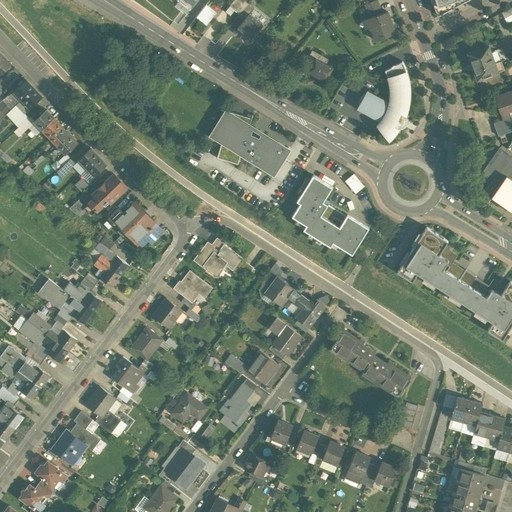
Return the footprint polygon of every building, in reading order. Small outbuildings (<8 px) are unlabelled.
[(244,1),(243,0),(235,0),(231,5),(241,13),(248,4),(244,1)] [(377,0),(374,0),(364,4),(367,11),(380,6),(377,0)] [(432,0),(438,15),(467,0),(432,0)] [(254,8),(248,4),(241,13),(238,16),(243,20),(249,13),(250,14),(254,8)] [(216,13),(207,5),(197,17),(206,25),(216,13)] [(380,6),(367,11),(377,40),(396,33),(387,10),(382,12),(380,6)] [(250,14),(249,13),(243,20),(238,27),(251,38),(263,24),(250,14)] [(367,18),(362,20),(365,27),(370,26),(367,18)] [(489,46),(468,54),(477,80),(498,73),(498,72),(495,63),(493,57),(492,55),(489,46)] [(323,56),(313,50),(311,54),(317,58),(320,60),(323,56)] [(12,64),(0,51),(0,74),(1,75),(12,64)] [(317,58),(311,54),(305,63),(312,67),(317,58)] [(320,60),(317,58),(312,67),(309,71),(316,75),(315,76),(325,82),(334,67),(320,60)] [(390,95),(389,103),(367,91),(366,93),(363,95),(360,98),(359,102),(359,106),(358,108),(381,121),(377,125),(389,140),(392,137),(396,133),(398,130),(399,131),(409,114),(407,113),(410,100),(410,86),(407,73),(402,61),(385,70),(388,78),(390,86),(390,95)] [(502,61),(495,63),(498,72),(505,70),(502,61)] [(26,79),(14,91),(16,93),(15,94),(17,96),(18,95),(22,99),(34,88),(26,79)] [(34,88),(22,99),(27,104),(26,105),(28,107),(29,106),(30,108),(42,96),(34,88)] [(511,91),(495,98),(502,117),(510,114),(510,112),(511,111),(511,91)] [(46,110),(34,121),(36,123),(35,124),(37,126),(38,125),(42,130),(55,118),(46,110)] [(230,114),(227,112),(212,134),(222,141),(241,152),(252,156),(251,158),(274,172),(288,150),(250,126),(230,114)] [(252,118),(231,112),(230,114),(250,126),(252,118)] [(62,126),(55,118),(42,130),(44,131),(43,132),(45,134),(46,133),(50,138),(62,126)] [(25,121),(15,131),(19,136),(29,126),(25,121)] [(62,126),(50,138),(55,142),(54,143),(56,145),(56,144),(58,146),(70,134),(62,126)] [(70,134),(58,146),(62,150),(61,151),(64,153),(66,154),(78,143),(70,134)] [(241,152),(222,141),(217,157),(238,164),(241,152)] [(91,147),(79,159),(80,160),(79,161),(81,164),(82,163),(87,167),(99,156),(91,147)] [(511,158),(501,151),(485,173),(493,178),(486,189),(493,194),(492,196),(508,207),(511,210),(511,158)] [(99,156),(87,167),(91,172),(90,173),(92,175),(93,174),(95,176),(107,164),(99,156)] [(70,159),(57,171),(61,175),(74,163),(70,159)] [(356,192),(365,186),(356,173),(346,180),(356,192)] [(114,175),(95,192),(94,196),(96,197),(90,202),(97,210),(109,200),(111,203),(127,188),(114,175)] [(333,186),(313,175),(297,201),(300,203),(292,216),(306,225),(303,230),(331,246),(333,243),(353,254),(369,227),(347,214),(346,216),(328,205),(328,204),(324,201),(333,186)] [(83,177),(76,184),(82,190),(89,183),(83,177)] [(85,207),(78,200),(69,208),(78,214),(83,209),(85,207)] [(97,210),(90,202),(85,207),(83,209),(88,214),(90,213),(92,215),(97,210)] [(134,202),(123,213),(116,205),(105,216),(108,219),(109,217),(114,223),(116,221),(125,231),(127,229),(144,212),(134,202)] [(144,212),(127,229),(137,240),(145,233),(153,241),(163,232),(144,212)] [(418,273),(455,298),(465,282),(459,279),(447,271),(443,268),(448,260),(444,258),(439,255),(444,247),(448,241),(426,227),(397,272),(412,282),(418,273)] [(218,240),(213,247),(208,243),(195,259),(216,275),(221,268),(222,269),(226,265),(233,270),(241,258),(242,257),(224,244),(223,244),(218,240)] [(444,247),(439,255),(444,258),(449,250),(444,247)] [(108,258),(102,253),(98,258),(104,263),(108,258)] [(117,255),(112,261),(108,258),(104,263),(121,275),(129,264),(117,255)] [(104,263),(98,258),(94,264),(100,268),(104,263)] [(241,258),(233,270),(245,279),(253,267),(241,258)] [(452,262),(447,271),(459,279),(465,270),(452,262)] [(121,275),(104,263),(100,268),(105,272),(100,278),(112,287),(121,275)] [(465,270),(459,279),(465,282),(471,286),(476,278),(477,277),(465,269),(465,270)] [(190,270),(181,282),(179,281),(174,288),(185,297),(192,302),(192,301),(199,292),(205,297),(212,287),(190,270)] [(270,270),(261,281),(269,287),(276,278),(277,278),(278,276),(270,270)] [(2,272),(0,275),(0,282),(1,281),(10,286),(10,287),(14,290),(19,282),(2,272)] [(294,288),(278,276),(277,278),(276,278),(269,287),(265,293),(282,305),(288,297),(287,297),(294,288)] [(476,278),(471,286),(483,294),(489,286),(476,278)] [(471,286),(465,282),(455,298),(493,321),(487,330),(503,340),(511,325),(511,282),(510,281),(506,287),(501,294),(496,291),(492,289),(487,296),(483,294),(471,286)] [(496,291),(501,294),(506,287),(501,284),(496,291)] [(309,299),(294,288),(287,297),(288,297),(303,308),(296,317),(298,318),(310,327),(323,309),(310,299),(309,299)] [(80,294),(75,289),(71,295),(76,299),(80,294)] [(102,301),(90,292),(85,297),(80,294),(76,299),(93,312),(102,301)] [(76,299),(71,295),(67,300),(72,304),(76,299)] [(182,310),(166,297),(153,315),(169,328),(182,310)] [(192,302),(185,297),(182,301),(191,308),(195,303),(192,301),(192,302)] [(93,312),(76,299),(72,304),(77,308),(73,314),(85,323),(93,312)] [(21,314),(13,325),(19,330),(28,319),(21,314)] [(204,331),(210,321),(202,316),(196,326),(204,331)] [(280,334),(272,343),(286,354),(288,355),(302,336),(277,317),(270,326),(280,334)] [(310,327),(298,318),(295,323),(306,331),(310,327)] [(47,333),(28,319),(19,330),(39,344),(43,339),(48,343),(52,337),(47,333)] [(163,339),(147,327),(131,348),(147,360),(163,339)] [(56,333),(50,328),(47,333),(52,337),(56,333)] [(344,328),(331,348),(364,369),(362,372),(399,395),(411,376),(393,365),(394,363),(389,360),(387,363),(374,355),(376,352),(363,343),(365,341),(360,338),(359,339),(344,328)] [(66,330),(61,336),(56,333),(52,337),(69,350),(78,339),(66,330)] [(34,344),(18,332),(14,337),(29,349),(30,349),(34,344)] [(69,350),(52,337),(48,343),(53,346),(49,352),(61,361),(69,350)] [(179,344),(169,337),(166,341),(175,348),(179,344)] [(286,354),(272,343),(269,348),(282,358),(286,354)] [(28,358),(9,344),(1,356),(12,364),(19,370),(23,365),(28,358)] [(30,349),(29,349),(26,354),(29,356),(29,357),(39,365),(43,359),(30,349)] [(247,365),(245,368),(265,384),(280,364),(259,349),(247,365)] [(138,367),(123,356),(117,365),(121,368),(113,378),(133,393),(139,385),(134,381),(142,371),(143,371),(138,367)] [(247,365),(236,357),(230,364),(241,373),(245,368),(247,365)] [(151,370),(142,363),(138,367),(143,371),(142,371),(147,375),(151,370)] [(12,364),(8,369),(15,375),(19,370),(12,364)] [(29,369),(23,365),(19,370),(25,374),(29,369)] [(38,366),(33,372),(29,369),(25,374),(42,387),(50,375),(38,366)] [(25,374),(19,370),(15,375),(21,379),(25,374)] [(318,377),(313,373),(309,377),(315,381),(318,377)] [(42,387),(25,374),(21,379),(26,383),(21,389),(33,398),(42,387)] [(257,385),(247,378),(244,382),(253,390),(257,385)] [(253,390),(244,382),(230,400),(229,399),(220,410),(220,411),(221,410),(240,424),(239,425),(240,425),(245,417),(242,415),(237,411),(245,400),(246,400),(253,390)] [(19,398),(3,386),(0,388),(0,395),(8,400),(14,405),(19,398)] [(116,398),(99,386),(86,404),(102,416),(107,409),(116,398)] [(129,399),(121,392),(118,396),(126,403),(129,399)] [(207,408),(188,393),(173,412),(183,420),(190,411),(199,418),(207,408)] [(457,397),(446,394),(443,405),(453,409),(454,409),(457,397)] [(470,399),(458,395),(457,397),(454,409),(451,418),(464,421),(470,399)] [(483,402),(470,399),(464,421),(476,425),(480,410),(483,402)] [(8,400),(1,409),(0,408),(0,416),(15,428),(23,417),(11,408),(14,405),(8,400)] [(245,400),(237,411),(242,415),(251,404),(246,400),(245,400)] [(418,405),(407,402),(400,425),(411,428),(418,405)] [(453,409),(442,405),(441,411),(452,414),(453,409)] [(121,420),(107,409),(102,416),(97,423),(111,433),(121,420)] [(493,414),(480,410),(476,425),(474,433),(486,436),(493,414)] [(92,419),(81,411),(74,420),(77,422),(85,428),(92,419)] [(452,414),(441,411),(439,417),(450,420),(452,414)] [(505,418),(493,414),(486,436),(499,440),(503,425),(505,418)] [(177,426),(163,415),(159,420),(173,431),(177,426)] [(15,428),(0,416),(0,434),(6,439),(15,428)] [(450,420),(439,417),(437,422),(448,426),(450,420)] [(293,425),(278,419),(271,437),(286,443),(290,431),(293,425)] [(85,428),(77,422),(70,432),(67,430),(53,448),(73,464),(87,445),(92,450),(100,439),(85,428)] [(448,426),(437,422),(436,428),(447,431),(448,426)] [(209,425),(201,435),(206,439),(214,429),(209,425)] [(499,440),(497,447),(509,451),(511,440),(511,428),(503,425),(499,440)] [(447,431),(436,428),(434,433),(445,437),(447,431)] [(304,430),(297,448),(311,453),(316,441),(319,436),(304,430)] [(296,433),(290,431),(286,443),(291,445),(296,433)] [(445,437),(434,433),(433,439),(443,442),(445,437)] [(184,447),(192,453),(196,449),(184,439),(178,446),(182,449),(184,447)] [(443,442),(433,439),(431,445),(442,448),(443,442)] [(345,447),(330,440),(327,446),(322,458),(337,464),(345,447)] [(322,443),(316,441),(311,453),(317,456),(322,443)] [(327,446),(322,443),(317,456),(322,458),(327,446)] [(442,448),(431,445),(429,451),(440,454),(442,448)] [(182,449),(174,458),(197,476),(206,464),(192,453),(184,447),(182,449)] [(371,457),(356,451),(348,468),(363,475),(368,462),(371,457)] [(268,462),(252,454),(245,468),(251,471),(261,476),(261,475),(268,462)] [(187,488),(197,476),(174,458),(166,469),(165,471),(174,478),(187,488)] [(69,475),(48,459),(45,463),(40,464),(34,471),(43,478),(43,477),(51,484),(52,483),(55,486),(60,480),(63,483),(69,475)] [(426,468),(428,461),(422,459),(419,466),(426,468)] [(475,465),(460,460),(458,467),(461,467),(473,471),(475,465)] [(397,467),(382,461),(379,467),(374,479),(389,485),(397,467)] [(368,462),(363,475),(369,477),(374,465),(368,462)] [(374,465),(369,477),(374,479),(379,467),(374,465)] [(487,468),(475,465),(473,471),(485,474),(487,468)] [(473,471),(461,467),(457,480),(482,487),(485,474),(473,471)] [(170,483),(174,478),(165,471),(166,469),(164,468),(159,474),(165,479),(170,483)] [(363,475),(348,468),(345,476),(360,482),(363,475)] [(261,476),(251,471),(248,477),(263,484),(267,478),(261,475),(261,476)] [(51,484),(43,477),(43,478),(39,483),(52,493),(55,488),(55,486),(52,483),(51,484)] [(170,483),(165,479),(161,485),(163,487),(164,486),(173,493),(177,488),(170,483)] [(482,487),(457,480),(453,493),(478,500),(482,487)] [(36,487),(30,483),(25,489),(22,490),(22,493),(19,497),(38,511),(39,511),(46,505),(42,502),(47,497),(43,494),(44,494),(35,488),(36,487)] [(52,493),(39,483),(36,487),(35,488),(44,494),(43,494),(47,497),(49,496),(52,493)] [(173,493),(164,486),(163,487),(161,485),(149,500),(144,507),(146,509),(150,511),(168,511),(179,498),(173,493)] [(474,511),(478,500),(453,493),(450,505),(473,511),(474,511)] [(102,496),(95,509),(100,511),(103,511),(110,500),(102,496)] [(144,496),(135,509),(139,511),(143,511),(146,509),(144,507),(149,500),(144,496)] [(241,511),(247,502),(238,497),(234,505),(233,506),(236,507),(233,511),(241,511)] [(486,507),(496,510),(498,503),(488,500),(486,507)] [(225,506),(216,501),(210,511),(233,511),(236,507),(233,506),(234,505),(227,502),(225,506)]
